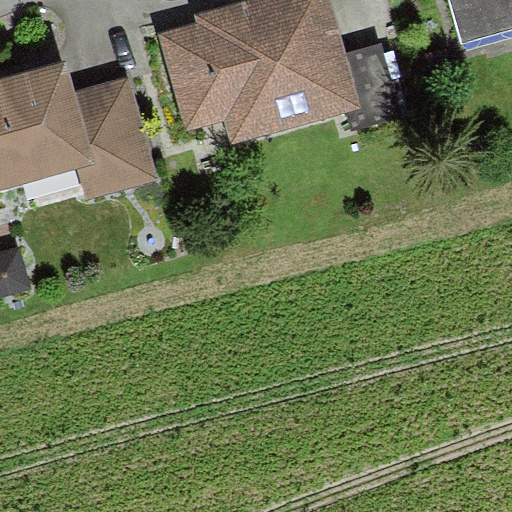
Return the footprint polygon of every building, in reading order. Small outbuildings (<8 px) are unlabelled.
[(347,54),(331,0),(249,0),(198,14),(200,23),(159,34),(186,131),(228,120),(234,141),(346,109),(361,105),(347,54)] [(511,28),(511,0),(451,0),(463,42),(511,28)] [(382,44),(347,54),(361,105),(346,109),(353,133),(403,120),(382,44)] [(76,93),(67,61),(0,79),(0,188),(78,166),(95,162),(76,93)] [(130,77),(76,93),(95,162),(78,166),(87,199),(158,178),(130,77)]
